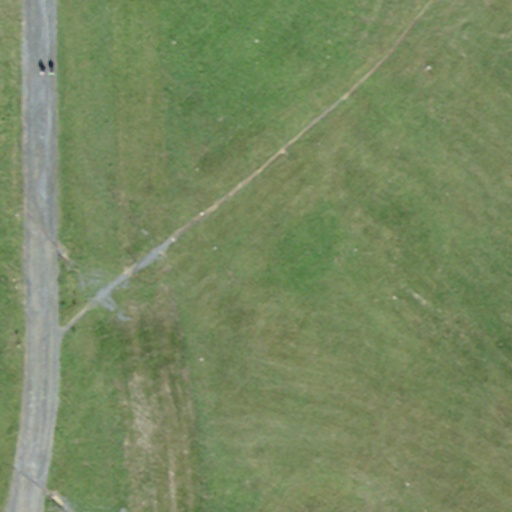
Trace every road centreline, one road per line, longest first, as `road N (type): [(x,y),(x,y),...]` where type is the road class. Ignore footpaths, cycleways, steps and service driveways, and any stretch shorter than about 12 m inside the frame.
road 1 (track): [(39,0),(38,345)]
road 2 (track): [(19,511),(38,345)]
